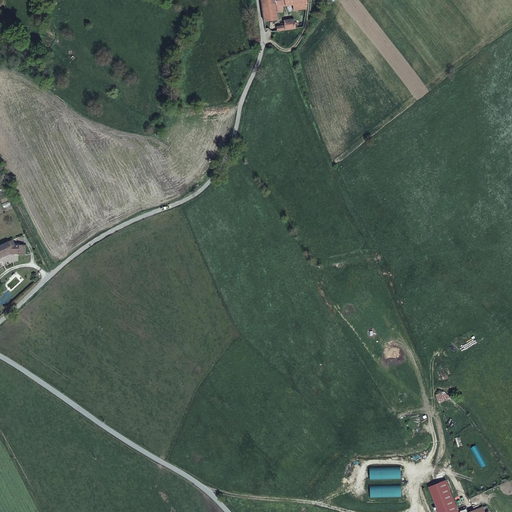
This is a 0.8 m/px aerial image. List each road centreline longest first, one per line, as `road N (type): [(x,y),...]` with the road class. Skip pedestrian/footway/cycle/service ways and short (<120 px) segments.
road 1 (unclassified): [(260,0),(266,39),(238,144),(209,186),(112,232),(0,321)]
road 2 (unclassified): [(227,511),(200,485),(0,357)]
road 3 (track): [(200,485),(344,511)]
